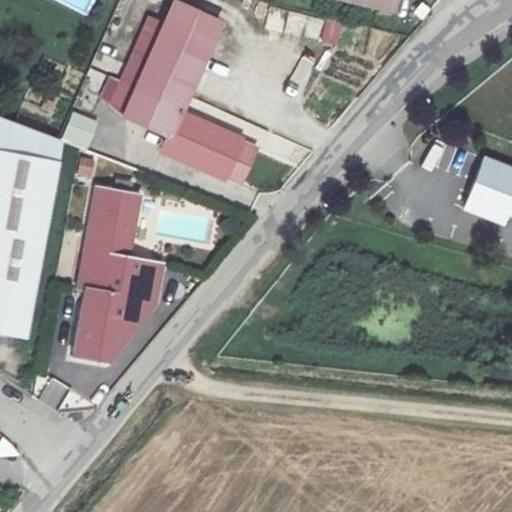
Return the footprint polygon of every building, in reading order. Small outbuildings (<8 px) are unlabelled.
[(332,0),(397,16),(400,0),(332,0)] [(221,22),(174,1),(122,117),(169,139),(163,151),(224,179),(225,177),(241,142),(242,139),(180,114),(221,22)] [(325,21),(322,43),(338,46),(342,24),(325,21)] [(70,113),(60,142),(86,151),(97,122),(70,113)] [(59,142),(0,118),(0,335),(23,339),(59,142)] [(257,150),(241,142),(225,177),(242,184),(257,150)] [(511,165),(485,155),(466,205),(504,219),(508,209),(511,210),(511,165)] [(75,176),(90,177),(92,159),(77,158),(75,176)] [(82,289),(69,356),(102,362),(152,302),(158,273),(136,269),(138,260),(126,258),(137,195),(93,187),(74,287),(82,289)] [(138,260),(136,269),(158,273),(160,264),(138,260)]
